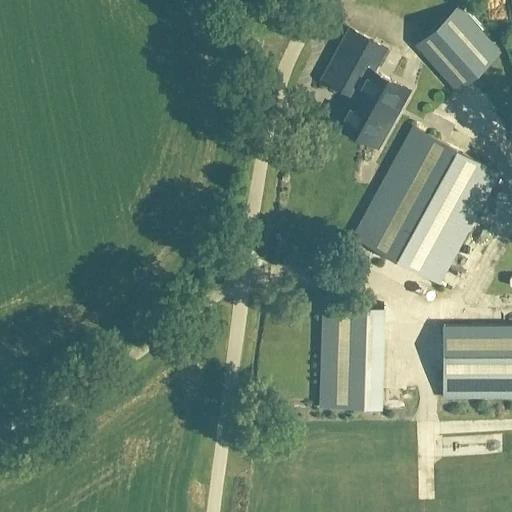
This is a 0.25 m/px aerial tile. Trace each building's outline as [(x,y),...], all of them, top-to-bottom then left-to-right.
[(502,53),(459,7),(416,45),(457,93),(502,53)] [(379,148),(410,90),(375,71),(387,49),(351,28),(322,80),(350,95),(334,123),(379,148)] [(501,174),(414,126),(352,238),(439,284),(501,174)] [(474,250),(467,264),(480,271),(488,257),(474,250)] [(384,308),(323,306),(320,407),(380,409),(384,308)] [(511,328),(443,328),(443,400),(511,400),(511,328)]
